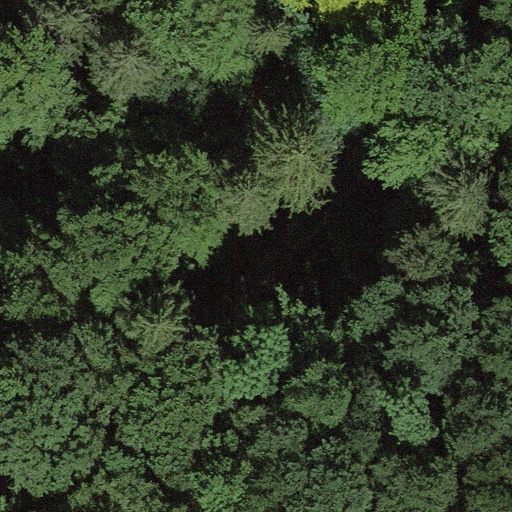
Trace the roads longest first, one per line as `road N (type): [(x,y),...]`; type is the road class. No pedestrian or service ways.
road 1 (track): [(98,511),(214,360),(309,211),(511,24)]
road 2 (track): [(309,211),(351,0)]
